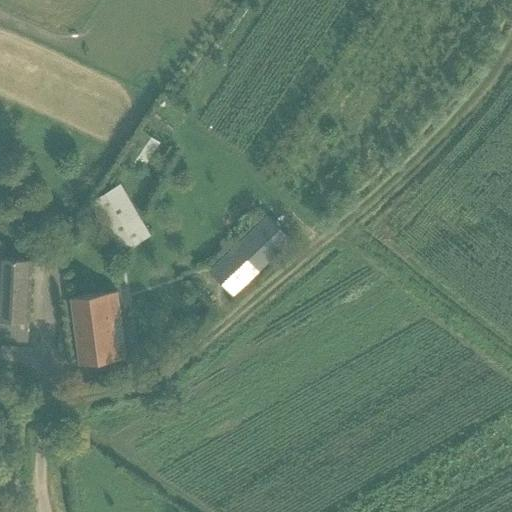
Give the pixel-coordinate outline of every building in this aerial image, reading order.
[(124,157),(142,170),(161,142),(142,130),(124,157)] [(120,184),(106,192),(88,202),(119,254),(151,235),(120,184)] [(268,215),(223,257),(208,271),(231,295),(291,240),(268,215)] [(0,339),(27,341),(31,259),(3,258),(4,241),(0,241),(0,339)] [(116,292),(72,298),(71,298),(75,327),(74,327),(79,364),(125,358),(116,292)]
